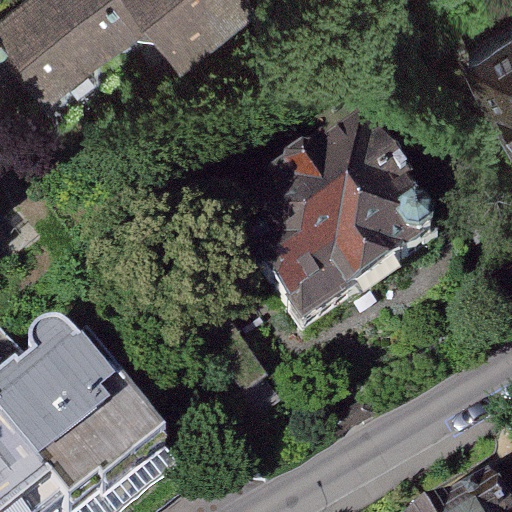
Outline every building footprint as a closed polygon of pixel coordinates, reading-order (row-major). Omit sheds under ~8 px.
[(25,0),(0,20),(0,49),(45,106),(152,21),(180,56),(250,0),(25,0)] [(511,11),(436,57),(511,184),(511,11)] [(354,134),(206,223),(276,338),(424,249),(354,134)] [(57,321),(0,359),(0,511),(50,511),(144,450),(57,321)] [(491,511),(481,491),(441,511),(491,511)]
